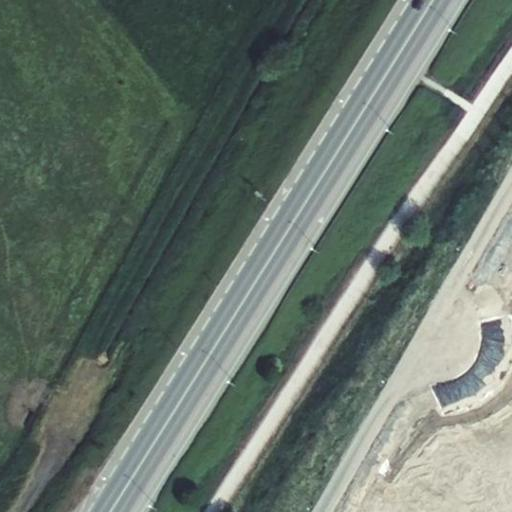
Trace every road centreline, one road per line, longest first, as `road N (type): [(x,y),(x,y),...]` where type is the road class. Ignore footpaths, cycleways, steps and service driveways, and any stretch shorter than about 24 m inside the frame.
road 1 (secondary): [(109,511),(430,0)]
road 2 (track): [(21,511),(85,395)]
